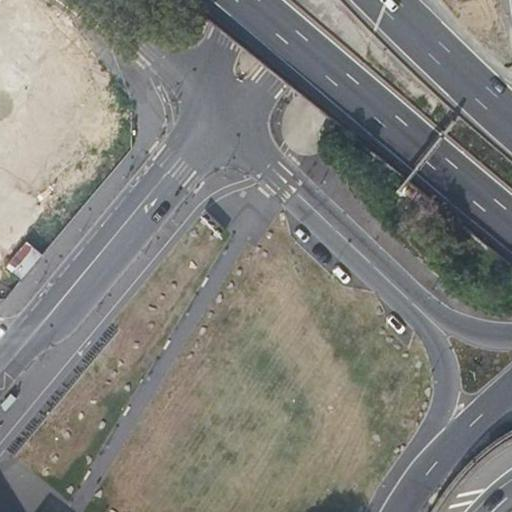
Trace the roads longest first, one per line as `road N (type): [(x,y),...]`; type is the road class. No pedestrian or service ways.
road 1 (primary): [(212,121),(437,345),(444,400),(379,511)]
road 2 (secondary): [(511,336),(480,333),(434,307),(275,160),(212,121)]
road 3 (motorway): [(247,0),(511,223)]
road 4 (secondary): [(212,121),(0,369)]
road 5 (motorway): [(511,120),(385,0)]
road 6 (secondary): [(212,121),(273,79),(321,0)]
road 7 (primary): [(511,388),(399,511)]
road 8 (unclassified): [(100,0),(155,50),(212,121)]
road 9 (secondary): [(242,0),(227,35),(212,121)]
